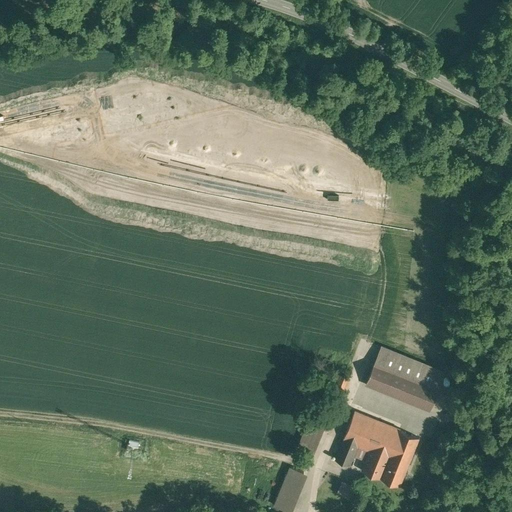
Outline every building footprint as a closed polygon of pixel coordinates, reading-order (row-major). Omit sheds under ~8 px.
[(448,370),(384,344),(368,382),(433,408),(448,370)] [(318,448),(329,417),(311,410),(300,441),(318,448)] [(422,436),(354,410),(336,457),(354,464),(363,443),(371,446),(363,468),(403,484),(422,436)] [(283,486),(280,494),(300,501),(310,472),(290,465),(283,486)] [(345,478),(339,493),(354,499),(360,484),(345,478)]
